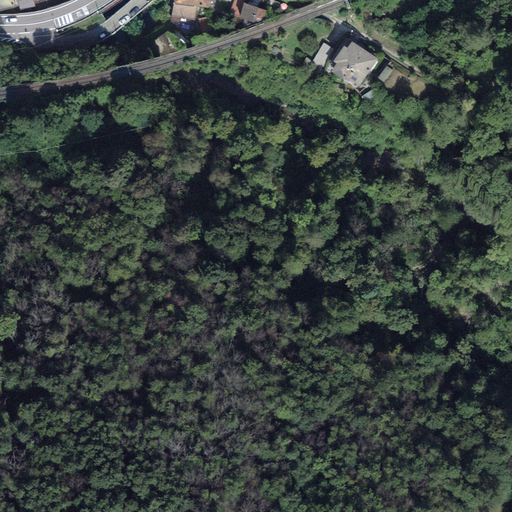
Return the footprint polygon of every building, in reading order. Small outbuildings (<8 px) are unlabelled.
[(17,1),(16,0),(0,0),(0,11),(18,6),(17,1)] [(21,0),(17,1),(18,6),(19,11),(35,7),(34,1),(39,0),(21,0)] [(210,0),(208,8),(220,13),(221,1),(232,2),(232,0),(210,0)] [(233,0),(229,12),(239,16),(243,3),(244,1),(241,0),(233,0)] [(273,0),(248,0),(247,4),(262,9),(263,4),(278,8),(281,2),(273,0)] [(197,6),(173,3),(171,16),(194,20),(197,6)] [(247,4),(243,3),(239,16),(239,18),(254,23),(255,18),(258,8),(247,4)] [(258,8),(255,18),(264,18),(266,10),(262,9),(258,8)] [(356,89),(378,59),(352,42),(347,48),(343,46),(332,62),(336,64),(331,72),(356,89)] [(320,77),(335,49),(323,43),(312,61),(306,57),(301,66),(320,77)] [(390,63),(384,58),(371,74),(378,80),(374,85),(375,86),(378,88),(393,68),(389,65),(390,63)] [(372,90),(361,97),(366,103),(379,96),(375,92),(378,88),(375,86),(372,90)] [(344,175),(339,187),(356,194),(361,182),(344,175)]
